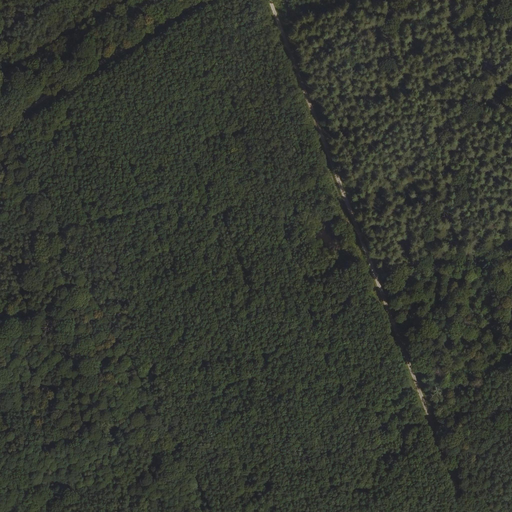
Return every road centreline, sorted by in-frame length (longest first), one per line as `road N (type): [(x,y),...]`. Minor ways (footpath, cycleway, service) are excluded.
road 1 (track): [(465,511),(270,0)]
road 2 (track): [(0,131),(199,0)]
